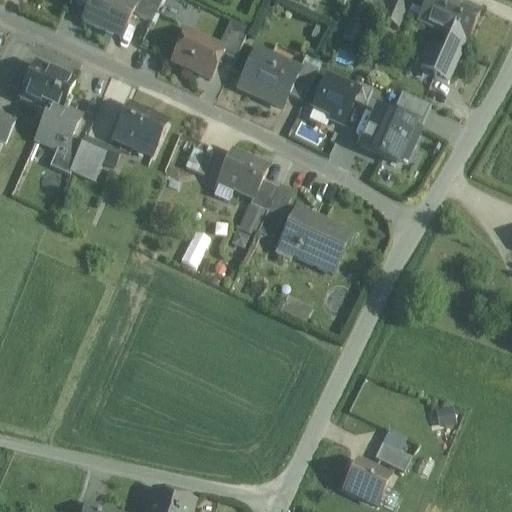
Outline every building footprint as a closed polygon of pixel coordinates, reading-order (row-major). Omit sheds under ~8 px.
[(135,6),(121,0),(92,0),(82,23),(121,41),(132,17),(137,7),(135,6)] [(162,0),(137,0),(135,6),(137,7),(132,17),(150,25),(162,0)] [(409,0),(390,0),(385,12),(381,23),(397,30),(409,0)] [(453,1),(451,0),(429,0),(417,26),(450,41),(464,48),(465,48),(480,15),(452,3),(453,1)] [(385,12),(371,6),(366,16),(381,23),(385,12)] [(248,32),(230,24),(217,50),(223,53),(222,56),(235,61),(248,32)] [(217,50),(185,35),(171,65),(209,83),(222,56),(223,53),(217,50)] [(444,55),(429,49),(419,70),(434,77),(433,80),(447,87),(464,48),(450,41),(444,55)] [(299,72),(302,65),(304,61),(276,47),(270,59),(299,72)] [(270,59),(255,52),(237,90),(282,111),(288,98),(300,73),(299,72),(270,59)] [(313,61),(306,57),(304,61),(302,65),(318,72),(321,66),(313,62),(313,61)] [(318,72),(302,65),(299,72),(300,73),(288,98),(302,105),(318,72)] [(73,87),(34,69),(20,101),(49,115),(58,119),(61,113),(73,87)] [(356,94),(327,81),(313,112),(329,119),(330,120),(330,121),(330,124),(342,130),(353,106),(354,106),(363,110),(363,106),(363,110),(364,111),(371,94),(359,89),(356,94)] [(153,119),(142,114),(141,115),(128,109),(113,143),(137,153),(139,149),(153,155),(166,127),(152,121),(153,119)] [(413,129),(385,116),(376,112),(359,151),(395,167),(405,147),(412,150),(419,134),(412,131),(413,129)] [(58,119),(49,115),(37,140),(39,141),(41,146),(56,153),(63,156),(70,141),(80,121),(61,113),(58,119)] [(14,125),(0,118),(0,143),(3,145),(5,146),(14,125)] [(70,141),(63,156),(56,153),(49,170),(69,179),(70,175),(71,175),(83,147),(70,141)] [(98,148),(85,143),(71,175),(93,184),(101,165),(92,161),(98,148)] [(118,157),(98,148),(92,161),(101,165),(113,170),(118,157)] [(219,181),(224,170),(206,151),(194,177),(216,187),(219,181)] [(267,173),(231,156),(224,170),(219,181),(234,188),(231,193),(252,203),(253,203),(262,185),(267,173)] [(277,192),(262,185),(253,203),(252,203),(249,208),(265,216),(277,192)] [(293,195),(278,189),(267,214),(281,221),(293,195)] [(253,242),(265,216),(249,208),(246,207),(234,233),(253,242)] [(351,238),(296,212),(275,257),(289,263),(291,258),(332,277),(351,238)] [(284,311),(307,321),(312,311),(288,301),(284,311)] [(410,463),(381,448),(374,463),(403,476),(410,463)] [(390,482),(356,465),(342,492),(377,509),(378,507),(385,492),(390,482)] [(393,496),(385,492),(378,507),(386,511),(393,496)] [(189,511),(191,505),(149,496),(145,511),(189,511)]
